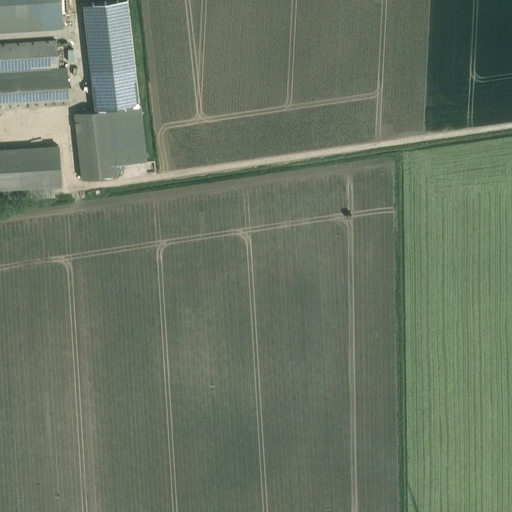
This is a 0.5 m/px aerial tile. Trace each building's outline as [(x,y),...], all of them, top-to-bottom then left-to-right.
[(0,0),(0,31),(61,27),(60,13),(68,13),(67,0),(0,0)] [(128,0),(121,0),(82,4),(94,109),(140,104),(128,0)] [(55,40),(0,42),(0,107),(69,103),(67,65),(57,66),(55,40)] [(73,112),(80,177),(117,172),(116,164),(147,160),(140,104),(73,112)] [(0,197),(53,195),(52,184),(60,183),(57,143),(0,145),(0,197)]
